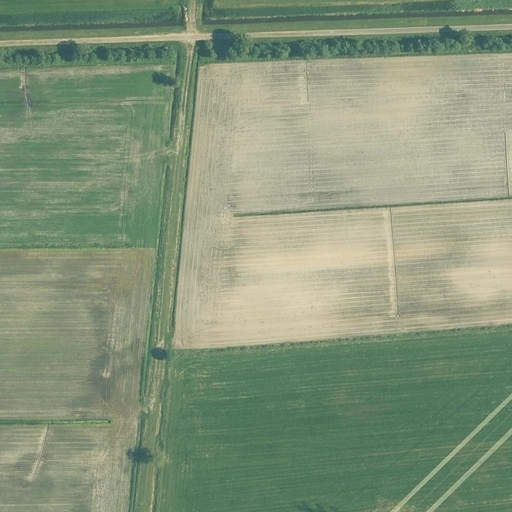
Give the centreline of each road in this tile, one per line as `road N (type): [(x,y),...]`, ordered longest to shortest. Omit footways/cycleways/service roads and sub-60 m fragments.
road 1 (track): [(193,0),(143,511)]
road 2 (unclassified): [(0,46),(511,28)]
